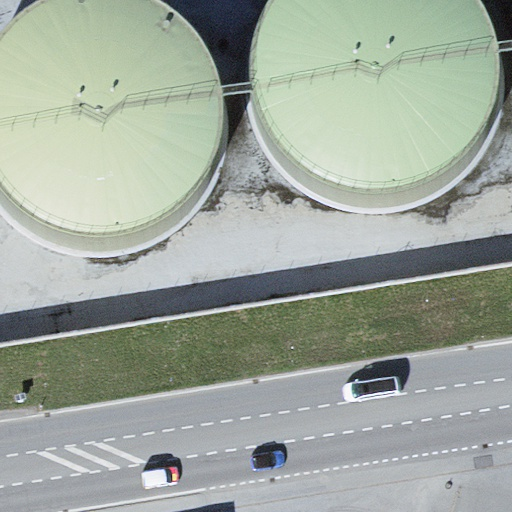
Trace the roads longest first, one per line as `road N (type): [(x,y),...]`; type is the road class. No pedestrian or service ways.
road 1 (primary): [(511,369),(0,449)]
road 2 (primary): [(0,500),(511,420)]
